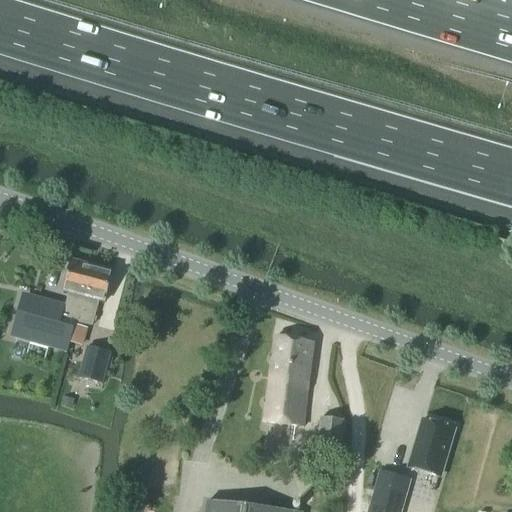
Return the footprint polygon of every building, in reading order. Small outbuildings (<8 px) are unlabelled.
[(77,323),(92,269),(87,268),(87,266),(75,263),(72,264),(70,264),(62,292),(68,294),(61,320),(21,308),(13,338),(67,353),(69,343),(75,323),(77,323)] [(95,270),(92,269),(77,323),(89,326),(92,327),(98,302),(104,303),(112,275),(110,274),(108,271),(96,268),(95,270)] [(89,326),(77,323),(75,323),(69,343),(83,347),(89,326)] [(313,347),(313,345),(275,338),(275,340),(263,424),(303,429),(310,362),(312,347),(313,347)] [(78,380),(102,386),(110,355),(87,349),(78,380)] [(77,402),(69,399),(66,408),(74,411),(77,402)] [(316,456),(339,458),(343,422),(320,419),(316,456)] [(409,470),(438,478),(452,431),(423,422),(409,470)] [(368,511),(396,511),(406,480),(379,473),(368,511)] [(282,511),(207,503),(205,511),(282,511)]
